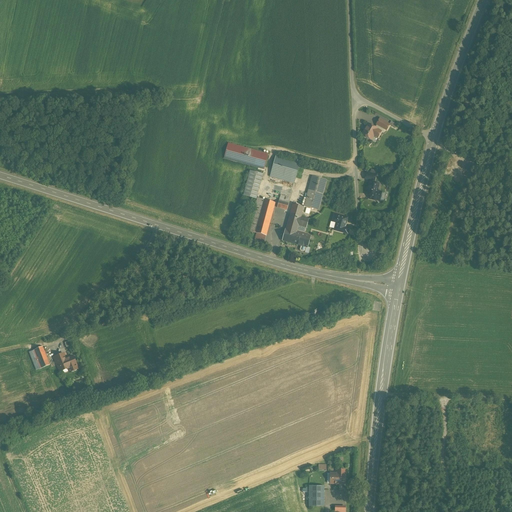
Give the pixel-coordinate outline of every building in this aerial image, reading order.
[(379,120),(376,125),(386,131),(389,125),(379,120)] [(377,129),(368,125),(362,135),(365,136),(365,137),(369,140),(370,140),(371,140),(374,135),(376,136),(375,136),(378,138),(381,132),(377,130),(377,129)] [(268,155),(228,144),(224,158),(249,165),(264,169),(268,155)] [(299,164),(275,157),(271,173),(295,180),(299,164)] [(262,175),(250,171),(244,196),(256,199),(262,175)] [(295,180),(271,173),(270,177),(294,183),(295,180)] [(366,173),(365,179),(371,181),(374,181),(375,175),(366,173)] [(327,180),(312,176),(304,206),(318,210),(327,180)] [(369,182),(367,195),(371,195),(370,199),(379,201),(381,193),(377,192),(377,191),(378,184),(369,182)] [(290,198),(280,196),(277,208),(287,210),(290,198)] [(275,203),(257,198),(257,199),(248,231),(257,234),(260,234),(266,236),(275,203)] [(304,207),(292,204),(283,241),(294,244),(297,233),(298,226),(306,228),(309,219),(301,217),(304,207)] [(337,223),(334,230),(347,234),(349,229),(344,228),(347,218),(334,215),(332,222),(337,223)] [(297,233),(294,244),(301,246),(306,247),(309,236),(297,233)] [(43,350),(31,355),(38,373),(49,368),(43,350)] [(66,355),(55,358),(61,375),(70,372),(70,375),(78,372),(77,371),(80,370),(75,357),(68,360),(66,355)] [(338,474),(332,474),(332,486),(348,487),(348,471),(338,471),(338,474)] [(326,487),(309,487),(309,507),(325,507),(326,487)]
